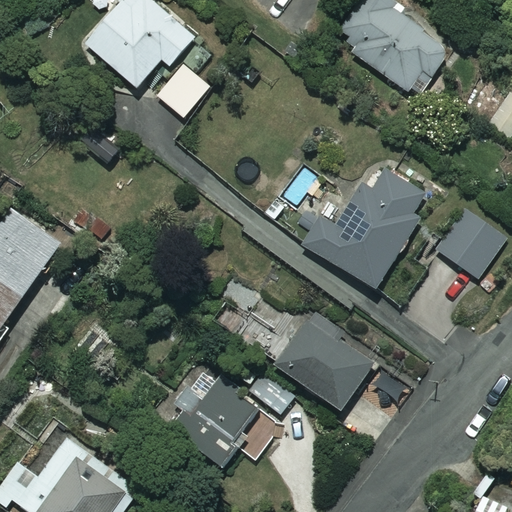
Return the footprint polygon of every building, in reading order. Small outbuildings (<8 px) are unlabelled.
[(183,26),(186,23),(160,0),(157,0),(155,2),(152,0),(125,0),(86,42),(136,88),(163,59),(170,65),(195,38),(183,26)] [(452,50),(385,0),(361,0),(333,37),(415,99),(452,50)] [(210,87),(184,65),(158,96),(184,118),(210,87)] [(511,138),(511,95),(490,123),(511,140),(511,138)] [(408,218),(424,196),(387,171),(377,186),(368,185),(359,189),(338,222),(323,212),(302,243),(371,290),(417,224),(408,218)] [(0,220),(0,281),(25,298),(63,242),(9,206),(0,220)] [(507,239),(471,211),(440,252),(476,279),(507,239)] [(0,336),(25,298),(0,281),(0,336)] [(262,299),(236,281),(211,316),(237,335),(262,299)] [(374,362),(312,316),(276,365),(338,410),(374,362)] [(267,412),(204,367),(163,424),(226,469),(267,412)] [(123,511),(143,485),(70,433),(18,505),(27,511),(123,511)]
